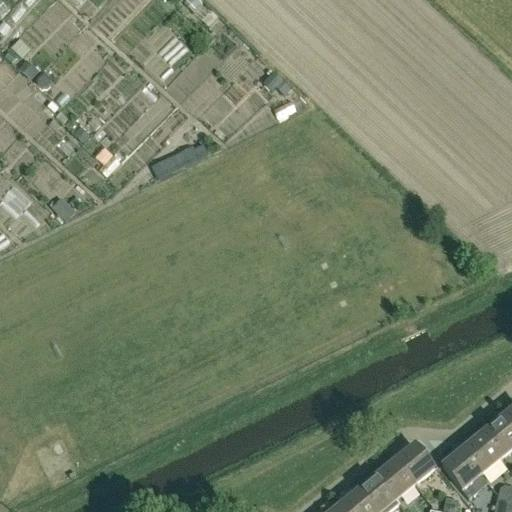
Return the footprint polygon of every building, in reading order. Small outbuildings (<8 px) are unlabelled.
[(0,15),(0,43),(1,45),(18,29),(3,13),(0,15)] [(236,56),(227,69),(242,79),(250,67),(236,56)] [(66,94),(83,76),(72,65),(55,84),(66,94)] [(277,113),(283,124),(302,114),(296,103),(277,113)] [(169,146),(180,135),(171,126),(160,138),(169,146)] [(76,157),(88,171),(100,161),(89,147),(76,157)] [(196,150),(157,170),(163,182),(202,163),(196,150)] [(115,158),(103,175),(113,182),(125,164),(115,158)] [(511,412),(498,423),(511,439),(511,412)] [(511,453),(511,439),(498,423),(480,439),(500,463),(511,453)] [(500,463),(480,439),(461,454),(481,479),(500,463)] [(395,464),(415,489),(434,473),(414,448),(395,464)] [(481,479),(461,454),(442,470),(468,502),(477,495),(471,487),(481,479)] [(415,489),(395,464),(375,480),(396,505),(415,489)] [(386,511),(396,505),(375,480),(357,495),(370,511),(386,511)] [(370,511),(357,495),(337,511),(338,511),(370,511)] [(446,502),(443,511),(456,511),(458,504),(446,502)]
